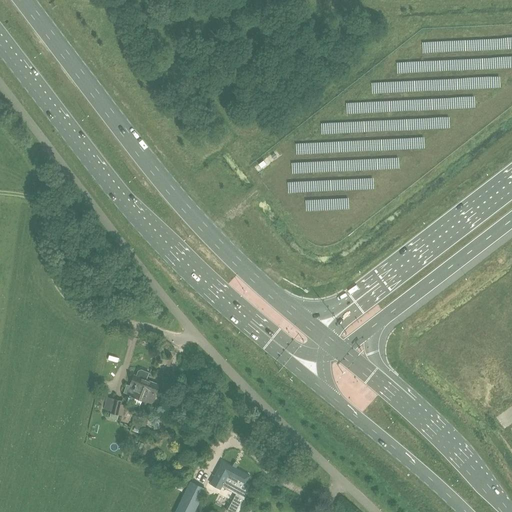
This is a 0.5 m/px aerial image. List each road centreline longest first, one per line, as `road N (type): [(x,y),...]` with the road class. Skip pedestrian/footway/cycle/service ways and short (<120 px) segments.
road 1 (unclassified): [(0,81),(194,332),(375,511)]
road 2 (primary): [(0,35),(131,211),(189,275),(303,373)]
road 3 (primary): [(319,332),(213,238),(24,0)]
road 4 (motorway): [(511,181),(319,332)]
road 5 (primary): [(509,511),(440,436),(341,351)]
road 6 (track): [(136,324),(70,303),(51,272),(39,203),(0,193)]
road 7 (motorway): [(341,351),(511,220)]
road 8 (primary): [(303,373),(465,511)]
